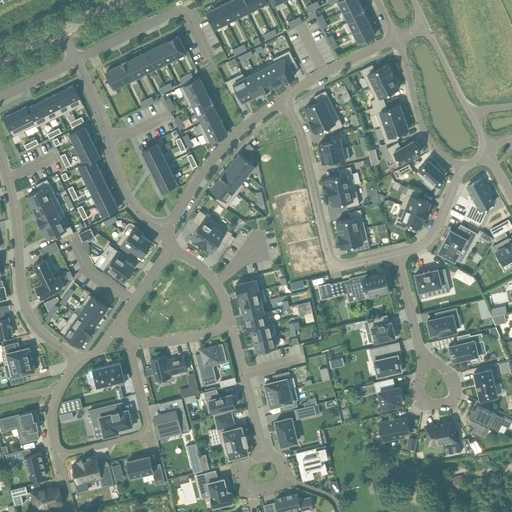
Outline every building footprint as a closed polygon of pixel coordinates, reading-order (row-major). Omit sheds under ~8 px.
[(229,0),(228,1),(236,17),(247,12),(240,0),(229,0)] [(240,0),(247,12),(257,7),(253,0),(240,0)] [(358,0),(338,0),(343,11),(360,3),(358,0)] [(228,1),(218,6),(226,22),(236,17),(228,1)] [(360,3),(343,11),(348,21),(365,13),(360,3)] [(218,6),(207,11),(215,28),(226,22),(218,6)] [(365,13),(348,21),(353,31),(370,23),(365,13)] [(370,23),(353,31),(358,42),(375,34),(370,23)] [(179,35),(168,41),(176,57),(187,52),(179,35)] [(168,41),(158,46),(166,62),(176,57),(168,41)] [(158,46),(148,51),(156,67),(166,62),(158,46)] [(289,50),(272,58),(273,60),(274,60),(284,80),(295,75),(289,64),(295,61),(289,50)] [(148,51),(137,56),(145,72),(156,67),(148,51)] [(137,56),(127,61),(135,77),(145,72),(137,56)] [(273,60),(264,65),(274,86),(275,85),(276,86),(279,85),(278,83),(284,80),(274,60),(273,60)] [(127,61),(117,66),(125,82),(135,77),(127,61)] [(372,64),(361,70),(369,87),(393,76),(394,76),(388,63),(375,70),(372,64)] [(264,65),(253,70),(254,73),(255,72),(264,91),(274,86),(264,65)] [(111,80),(105,83),(111,95),(117,91),(115,87),(125,82),(117,66),(106,71),(111,80)] [(245,77),(244,77),(253,96),(264,91),(255,72),(254,73),(251,74),(245,77)] [(243,73),(226,81),(231,93),(237,90),(243,101),(249,98),(249,99),(253,98),(252,96),(253,96),(244,77),(245,77),(243,73)] [(393,76),(369,87),(375,98),(371,100),(373,107),(385,102),(383,95),(399,87),(397,85),(399,84),(395,77),(394,78),(393,76)] [(200,77),(180,87),(185,97),(204,87),(200,77)] [(73,85),(62,91),(71,110),(83,104),(73,85)] [(204,87),(185,97),(189,106),(191,105),(209,96),(204,87)] [(306,110),(305,111),(308,118),(309,117),(310,119),(334,108),(325,90),(314,96),(317,102),(305,108),(306,110)] [(62,91),(51,96),(60,115),(64,113),(71,110),(62,91)] [(348,93),(341,96),(343,102),(344,103),(351,99),(351,98),(348,93)] [(51,96),(40,102),(49,121),(60,115),(51,96)] [(209,96),(191,105),(196,114),(197,114),(198,113),(213,105),(209,96)] [(40,102),(28,107),(36,125),(37,127),(45,123),(49,121),(40,102)] [(373,107),(368,108),(371,115),(375,114),(379,125),(404,117),(400,104),(387,109),(385,102),(373,107)] [(27,105),(15,111),(25,130),(36,125),(28,107),(27,105)] [(213,105),(198,113),(202,121),(202,122),(218,114),(213,105)] [(310,119),(316,131),(328,125),(331,131),(343,125),(334,108),(310,119)] [(15,111),(4,117),(13,136),(25,130),(15,111)] [(202,122),(198,124),(203,133),(222,124),(218,114),(202,122)] [(404,117),(379,125),(382,132),(386,144),(398,139),(396,133),(409,129),(404,117)] [(357,118),(352,121),(354,126),(360,123),(357,118)] [(222,124),(203,133),(207,143),(227,133),(222,124)] [(85,126),(70,134),(75,144),(90,136),(85,126)] [(331,141),(318,144),(320,153),(343,148),(342,147),(339,133),(330,135),(331,141)] [(90,136),(75,144),(79,153),(95,146),(90,136)] [(398,141),(387,148),(397,165),(421,152),(419,149),(420,148),(417,142),(415,142),(414,140),(401,147),(398,141)] [(158,143),(142,151),(147,161),(163,153),(158,143)] [(255,147),(250,143),(246,146),(251,151),(255,147)] [(95,146),(79,153),(84,163),(94,158),(94,159),(100,156),(95,146)] [(343,148),(320,153),(322,162),(335,159),(336,162),(350,158),(347,146),(346,146),(342,147),(343,148)] [(163,153),(147,161),(152,170),(167,163),(163,153)] [(234,158),(231,161),(232,162),(247,174),(248,176),(256,167),(239,153),(235,159),(234,158)] [(84,163),(79,165),(83,175),(99,168),(94,159),(94,158),(84,163)] [(428,159),(416,173),(424,180),(428,177),(436,184),(445,174),(444,173),(445,172),(440,168),(439,169),(428,159)] [(231,163),(225,170),(240,182),(247,174),(232,162),(231,163)] [(167,163),(152,170),(157,180),(172,173),(167,163)] [(409,163),(398,169),(401,175),(412,169),(409,163)] [(339,175),(326,178),(328,184),(327,185),(329,191),(355,185),(350,166),(338,169),(339,175)] [(99,168),(83,175),(88,185),(104,178),(99,168)] [(225,170),(218,179),(237,194),(244,185),(243,184),(240,182),(225,170)] [(172,173),(157,180),(162,190),(177,183),(172,173)] [(104,178),(88,185),(93,195),(109,187),(104,178)] [(472,202),(466,215),(481,223),(487,210),(485,206),(494,202),(489,193),(492,192),(487,184),(485,185),(481,178),(467,186),(471,194),(469,195),(472,202)] [(38,190),(28,195),(31,201),(29,202),(31,206),(32,205),(33,206),(51,197),(55,195),(47,179),(36,184),(38,190)] [(218,179),(211,188),(220,194),(216,200),(226,208),(237,194),(218,179)] [(355,185),(329,191),(330,198),(331,198),(332,204),(345,201),(347,207),(359,204),(357,193),(355,185)] [(408,186),(401,205),(426,214),(429,208),(428,208),(430,202),(418,197),(420,191),(408,186)] [(109,187),(93,195),(98,205),(113,197),(109,187)] [(51,197),(33,206),(38,217),(56,208),(51,197)] [(113,197),(98,205),(103,215),(118,207),(113,197)] [(287,220),(273,224),(275,235),(304,228),(300,212),(306,210),(303,197),(283,202),(287,220)] [(56,208),(38,217),(43,227),(61,218),(66,216),(60,205),(56,208)] [(401,205),(394,223),(406,228),(408,222),(421,226),(423,221),(424,221),(426,214),(401,205)] [(337,224),(335,224),(337,232),(339,231),(339,233),(339,234),(365,228),(361,209),(348,212),(349,218),(336,221),(337,224)] [(199,225),(191,236),(202,243),(217,222),(200,210),(192,220),(199,225)] [(61,218),(43,227),(48,237),(59,232),(62,238),(74,232),(71,226),(66,228),(61,218)] [(217,222),(202,243),(212,251),(219,240),(225,243),(232,233),(217,222)] [(129,223),(123,232),(124,232),(124,233),(146,249),(152,241),(141,234),(143,231),(135,226),(131,223),(129,223)] [(439,250),(439,251),(440,252),(440,251),(454,259),(455,260),(455,259),(455,258),(457,259),(462,262),(468,250),(477,233),(461,224),(456,233),(451,230),(450,229),(450,230),(450,231),(446,237),(443,243),(440,250),(439,250)] [(497,227),(490,231),(493,236),(500,233),(497,227)] [(90,228),(79,233),(83,242),(95,236),(90,228)] [(339,233),(339,234),(342,247),(355,244),(357,250),(370,247),(365,228),(339,234),(339,233)] [(502,234),(494,237),(495,238),(495,239),(496,241),(497,241),(507,235),(506,234),(505,232),(502,234)] [(124,233),(117,243),(129,251),(131,248),(141,256),(146,249),(124,233)] [(487,234),(485,239),(492,243),(494,238),(487,234)] [(508,237),(493,245),(503,263),(511,258),(511,241),(511,242),(510,240),(508,237)] [(47,246),(40,249),(44,257),(51,253),(47,245),(47,246)] [(299,268),(284,272),(287,283),(296,281),(302,279),(315,276),(311,260),(317,258),(314,245),(294,250),(299,268)] [(109,254),(107,257),(129,273),(134,266),(124,258),(125,256),(114,247),(109,254)] [(107,257),(100,267),(112,275),(113,273),(124,280),(129,273),(107,257)] [(48,258),(34,264),(43,283),(55,277),(50,268),(52,267),(48,258)] [(423,272),(415,274),(419,291),(428,289),(429,289),(432,288),(433,288),(434,287),(436,294),(450,291),(445,269),(438,270),(438,268),(429,270),(428,270),(424,271),(423,271),(423,272)] [(43,283),(36,286),(42,298),(61,288),(66,286),(60,274),(55,277),(43,283)] [(389,290),(385,274),(368,278),(367,274),(349,278),(352,291),(360,297),(369,295),(370,297),(373,296),(373,294),(375,294),(375,295),(379,294),(379,293),(389,290)] [(256,279),(236,284),(239,295),(259,290),(258,290),(256,279)] [(259,290),(239,295),(240,301),(239,302),(240,305),(241,305),(242,306),(261,301),(261,302),(266,301),(263,289),(258,290),(259,290)] [(89,294),(82,304),(84,305),(101,317),(108,307),(89,294)] [(261,301),(242,306),(244,317),(264,312),(262,306),(261,302),(261,301)] [(309,301),(297,304),(300,315),(312,312),(309,301)] [(78,314),(78,315),(94,326),(95,326),(101,317),(84,305),(82,308),(78,314)] [(428,322),(427,322),(428,330),(430,329),(431,333),(439,332),(440,335),(456,331),(453,316),(458,315),(456,307),(441,311),(442,316),(428,320),(428,322)] [(74,311),(67,321),(88,335),(87,336),(88,336),(95,326),(94,326),(78,315),(78,314),(74,311)] [(245,319),(243,319),(244,323),(246,322),(247,329),(251,328),(251,327),(272,322),(271,322),(269,311),(264,312),(244,317),(245,319)] [(0,336),(12,334),(12,333),(14,332),(12,326),(11,326),(9,317),(1,319),(0,314),(0,336)] [(384,315),(364,320),(364,321),(364,320),(366,330),(367,330),(369,342),(371,342),(372,341),(387,338),(387,339),(397,337),(394,326),(392,327),(391,322),(385,323),(384,316),(384,315)] [(497,315),(492,316),(496,326),(500,326),(497,315)] [(67,321),(60,331),(81,345),(87,336),(88,335),(67,321)] [(272,322),(251,327),(251,328),(253,339),(275,333),(273,322),(271,322),(272,322)] [(450,345),(449,345),(449,346),(452,355),(453,360),(453,361),(454,361),(453,361),(477,355),(478,355),(478,354),(475,342),(483,340),(481,332),(470,335),(469,335),(470,340),(459,343),(451,345),(450,345)] [(254,340),(252,340),(253,344),(255,344),(256,350),(278,345),(275,333),(253,339),(254,340)] [(4,353),(2,354),(5,365),(34,358),(34,357),(33,358),(32,351),(30,351),(29,347),(17,350),(15,342),(2,345),(4,353)] [(196,354),(203,385),(217,381),(213,365),(227,361),(222,343),(200,348),(201,353),(196,354)] [(389,344),(369,348),(372,360),(374,360),(378,375),(393,371),(393,373),(403,371),(401,360),(399,361),(397,354),(392,355),(389,344)] [(166,355),(151,359),(156,380),(171,376),(170,374),(187,370),(184,356),(170,359),(170,360),(167,361),(166,355)] [(34,358),(5,365),(7,377),(9,376),(11,384),(24,381),(22,373),(35,370),(33,365),(35,365),(34,358)] [(508,361),(499,363),(499,364),(501,364),(502,370),(501,371),(501,372),(510,370),(509,364),(508,361)] [(120,362),(93,369),(97,386),(124,379),(120,362)] [(497,395),(491,368),(473,372),(480,399),(497,395)] [(265,395),(266,395),(289,389),(287,378),(291,377),(289,371),(276,374),(277,380),(265,383),(266,387),(264,388),(266,395),(265,395)] [(193,373),(185,375),(189,386),(178,389),(180,396),(198,392),(193,373)] [(393,377),(374,382),(376,392),(379,392),(383,408),(402,403),(400,395),(402,394),(400,386),(395,387),(393,377)] [(119,397),(126,395),(124,385),(117,387),(119,397)] [(217,388),(204,392),(209,412),(235,406),(234,404),(237,403),(235,395),(232,395),(232,393),(219,396),(217,388)] [(295,388),(289,389),(266,395),(268,402),(270,402),(271,406),(283,403),(285,409),(298,406),(296,400),(298,399),(295,388)] [(61,401),(63,411),(85,405),(83,396),(61,401)] [(90,410),(93,425),(102,423),(105,435),(107,434),(108,434),(118,432),(117,428),(122,427),(123,429),(130,427),(129,425),(132,425),(131,422),(133,422),(131,413),(129,414),(128,409),(119,411),(119,410),(118,410),(117,403),(90,410)] [(297,419),(316,414),(314,404),(310,405),(305,406),(295,409),(297,419)] [(470,419),(468,425),(474,428),(471,433),(482,438),(488,426),(498,431),(502,424),(509,427),(511,420),(511,419),(504,416),(504,417),(477,405),(476,408),(475,408),(474,407),(469,417),(470,417),(471,417),(470,419)] [(175,409),(155,414),(162,442),(168,440),(166,432),(180,429),(181,433),(190,431),(184,406),(175,408),(175,409)] [(39,429),(37,419),(35,420),(32,411),(34,410),(34,409),(0,417),(0,427),(1,430),(18,425),(22,441),(21,442),(21,443),(39,438),(37,429),(39,429)] [(71,411),(59,414),(61,421),(73,418),(71,411)] [(231,412),(215,416),(221,441),(225,440),(229,458),(233,457),(233,458),(245,456),(245,454),(248,453),(246,444),(247,444),(245,434),(244,434),(241,425),(235,427),(231,412)] [(381,430),(380,431),(381,434),(382,441),(388,440),(404,437),(403,433),(408,432),(410,432),(407,416),(380,422),(382,430),(381,430)] [(291,417),(275,421),(278,429),(277,429),(279,436),(281,445),(297,441),(291,417)] [(453,422),(426,428),(427,434),(428,437),(429,443),(437,442),(438,441),(443,440),(446,440),(447,440),(450,439),(452,445),(453,451),(453,453),(456,452),(459,451),(461,451),(458,436),(458,433),(457,429),(455,429),(454,425),(453,424),(453,422)] [(462,439),(466,456),(474,454),(475,454),(470,444),(467,438),(462,439)] [(475,439),(470,442),(476,454),(481,451),(475,439)] [(196,442),(186,445),(193,472),(203,470),(199,456),(196,442)] [(326,445),(296,453),(298,460),(299,459),(300,463),(298,463),(299,464),(303,480),(312,478),(310,470),(326,466),(324,458),(329,457),(326,445)] [(170,449),(164,450),(167,461),(173,460),(170,449)] [(20,450),(6,454),(8,461),(22,458),(20,450)] [(47,475),(41,452),(25,456),(31,479),(47,475)] [(200,455),(203,469),(210,467),(206,453),(200,455)] [(155,485),(165,482),(160,463),(152,465),(149,455),(128,460),(131,476),(152,471),(155,485)] [(479,464),(490,461),(488,455),(478,457),(479,464)] [(114,485),(109,463),(108,463),(108,465),(99,467),(96,458),(90,460),(90,458),(79,461),(79,463),(73,464),(75,472),(73,473),(72,472),(78,496),(79,496),(78,492),(88,490),(85,480),(100,476),(103,486),(113,483),(114,485)] [(120,464),(112,466),(114,474),(122,472),(120,464)] [(215,470),(196,474),(200,490),(209,488),(211,495),(211,496),(213,506),(232,502),(232,500),(233,500),(232,492),(230,492),(229,491),(227,491),(224,478),(218,479),(215,470)] [(460,474),(443,479),(446,491),(464,486),(460,474)] [(336,480),(329,482),(332,494),(339,493),(336,480)] [(23,503),(21,495),(28,493),(26,485),(11,489),(15,505),(23,503)] [(46,488),(32,492),(34,500),(40,499),(42,510),(58,506),(57,503),(62,502),(59,488),(47,490),(46,488)] [(297,492),(275,498),(277,505),(278,511),(292,511),(312,507),(310,497),(299,500),(298,498),(297,492)]
